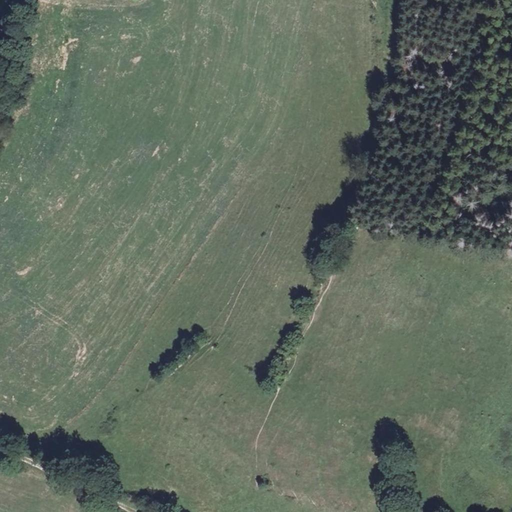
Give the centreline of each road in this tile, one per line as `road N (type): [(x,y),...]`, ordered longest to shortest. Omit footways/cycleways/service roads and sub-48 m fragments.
road 1 (track): [(0,448),(130,511)]
road 2 (track): [(0,127),(33,0)]
